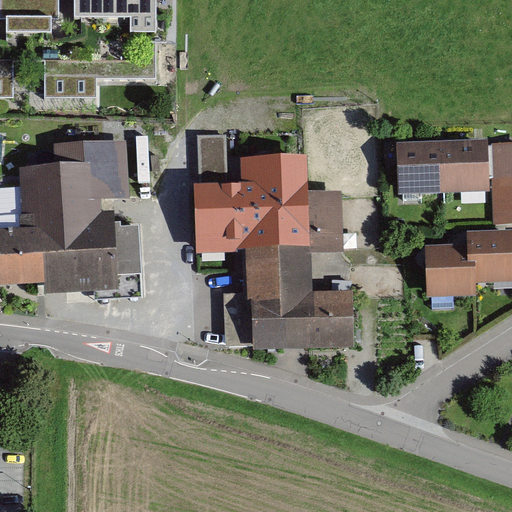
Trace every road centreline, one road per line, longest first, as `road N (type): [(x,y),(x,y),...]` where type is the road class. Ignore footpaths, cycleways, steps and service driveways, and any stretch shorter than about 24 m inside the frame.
road 1 (residential): [(375,428),(139,356),(0,330)]
road 2 (residential): [(375,428),(511,345)]
road 3 (residential): [(511,474),(375,428)]
